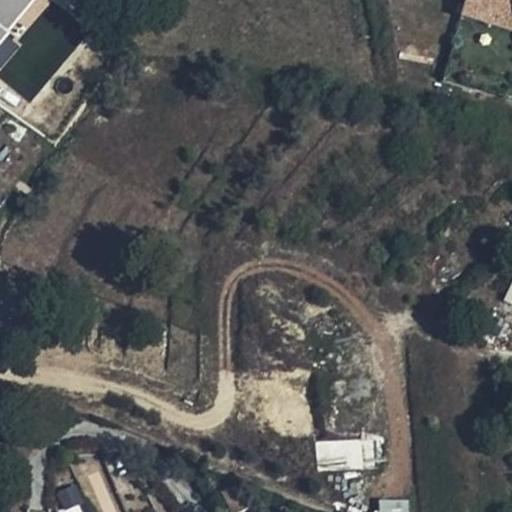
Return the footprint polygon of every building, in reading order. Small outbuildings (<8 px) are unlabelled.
[(47,0),(0,0),(0,76),(27,101),(87,35),(47,0)] [(511,0),(458,0),(458,1),(511,16),(511,0)] [(511,32),(511,16),(458,1),(453,18),(511,35),(511,32)] [(362,436),(362,440),(316,441),(317,469),(371,468),(370,436),(362,436)] [(115,511),(98,457),(78,464),(93,511),(115,511)] [(242,492),(225,500),(229,511),(242,511),(249,509),(242,492)] [(407,511),(407,502),(379,502),(378,511),(407,511)]
